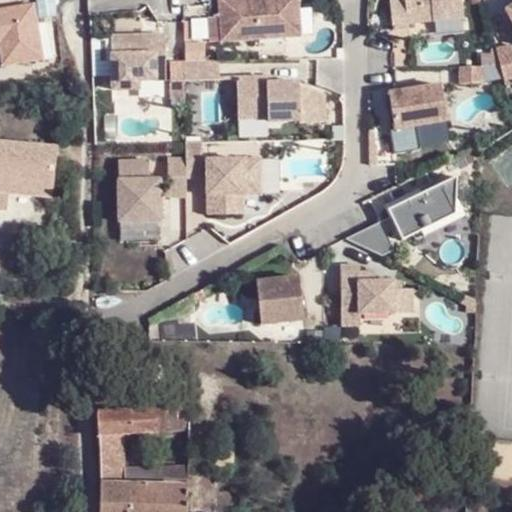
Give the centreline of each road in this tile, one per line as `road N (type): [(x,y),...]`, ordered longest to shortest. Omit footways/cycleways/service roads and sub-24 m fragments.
road 1 (track): [(98,0),(80,17),(86,511)]
road 2 (residential): [(355,0),(354,175),(343,196),(83,333)]
